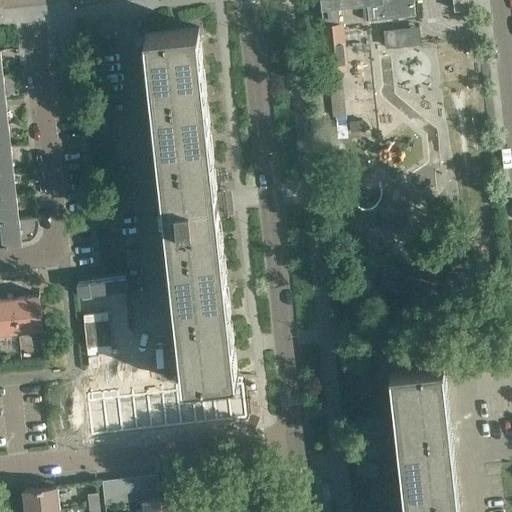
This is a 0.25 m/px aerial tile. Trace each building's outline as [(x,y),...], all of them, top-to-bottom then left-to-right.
[(414,3),(413,0),(320,0),(322,9),(323,25),(323,27),(328,72),(335,72),(344,71),(339,23),(337,7),(362,4),(364,20),(369,19),(404,15),(415,14),(414,3)] [(468,0),(453,0),(455,8),(469,7),(468,0)] [(399,28),(386,28),(387,42),(420,40),(420,24),(399,25),(399,28)] [(146,32),(185,382),(237,376),(219,213),(225,212),(223,191),(216,192),(198,27),(146,32)] [(335,78),(335,72),(328,72),(333,116),(345,115),(346,115),(342,77),(335,78)] [(358,119),(349,120),(349,124),(350,131),(363,129),(361,119),(358,119)] [(7,122),(0,122),(0,147),(9,146),(7,122)] [(9,146),(0,147),(0,171),(12,170),(9,146)] [(0,195),(14,193),(12,170),(0,171),(0,195)] [(14,193),(0,195),(0,219),(17,217),(14,193)] [(0,219),(0,243),(20,242),(17,217),(0,219)] [(432,273),(382,268),(382,271),(379,287),(430,292),(432,273)] [(447,282),(457,282),(457,277),(457,276),(454,273),(448,272),(447,282)] [(39,293),(15,296),(19,329),(42,326),(39,293)] [(15,296),(0,297),(0,330),(19,329),(15,296)] [(449,394),(445,360),(392,366),(395,394),(408,511),(461,511),(452,420),(449,394)] [(87,400),(91,435),(247,418),(243,383),(235,384),(87,400)] [(158,474),(147,475),(150,499),(161,497),(158,474)] [(147,475),(136,477),(139,500),(144,499),(150,499),(147,475)] [(136,477),(125,478),(128,501),(139,500),(136,477)] [(125,478),(114,479),(117,502),(128,501),(125,478)] [(103,480),(106,503),(117,502),(114,479),(103,480)] [(24,489),(26,511),(30,511),(60,509),(57,485),(24,489)] [(89,494),(90,506),(99,505),(98,493),(89,494)] [(161,497),(150,499),(144,499),(145,511),(179,511),(178,495),(161,497)]
